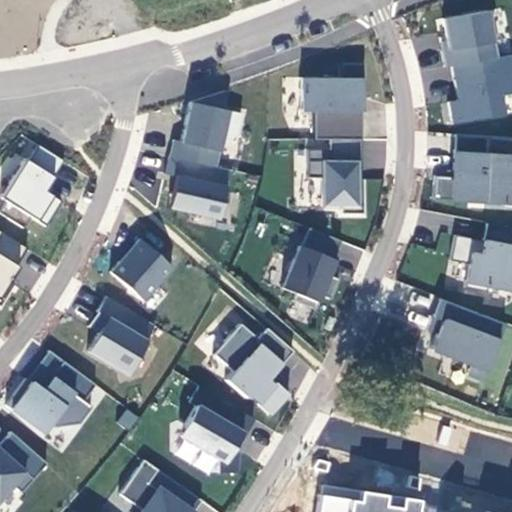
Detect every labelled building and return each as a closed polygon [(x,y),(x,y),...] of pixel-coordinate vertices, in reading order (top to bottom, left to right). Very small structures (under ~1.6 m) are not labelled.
[(441,49),(444,66),(450,65),(495,57),(487,10),(442,18),(447,48),(441,49)] [(445,101),(450,124),(504,114),(500,95),(511,92),(511,54),(495,57),(450,65),(456,99),(445,101)] [(330,142),(358,142),(358,110),(361,110),(361,81),(364,81),(364,66),(341,66),(341,80),(300,80),(300,113),(314,113),(314,139),(314,142),(330,142)] [(168,158),(215,169),(228,109),(188,101),(179,140),(172,139),(168,158)] [(432,176),(431,199),(511,203),(511,177),(509,178),(511,155),(511,154),(511,137),(453,134),(452,150),(448,150),(446,177),(432,176)] [(320,176),(320,207),(341,207),(341,212),(361,213),(361,178),(358,178),(358,161),(360,161),(361,142),(358,142),(330,142),(330,149),(307,149),(307,176),(320,176)] [(38,146),(0,206),(0,213),(24,228),(32,217),(46,227),(62,200),(48,191),(65,160),(38,146)] [(176,211),(217,221),(228,172),(215,169),(168,158),(164,175),(175,178),(168,209),(176,211)] [(511,229),(486,224),(482,243),(481,248),(473,246),(474,241),(454,237),(449,263),(467,266),(463,290),(485,294),(486,288),(507,293),(511,276),(511,229)] [(340,243),(308,230),(281,290),(294,295),(291,302),(313,312),(319,297),(329,301),(338,281),(328,277),(340,243)] [(0,302),(2,304),(21,269),(17,266),(27,247),(0,231),(0,302)] [(109,272),(143,301),(171,268),(138,239),(109,272)] [(153,327),(105,298),(96,313),(106,320),(87,353),(115,370),(135,365),(148,343),(145,342),(153,327)] [(503,323),(437,298),(425,330),(435,333),(427,352),(468,367),(465,376),(480,382),(503,323)] [(240,325),(214,355),(233,372),(225,381),(245,399),(247,396),(269,416),(288,395),(269,379),(292,351),(266,329),(257,339),(240,325)] [(62,362),(48,352),(26,381),(40,392),(62,362)] [(62,362),(40,392),(26,381),(24,379),(4,406),(42,435),(49,426),(53,428),(78,425),(90,408),(82,402),(94,386),(62,362)] [(253,420),(197,387),(189,401),(196,406),(178,437),(218,461),(218,473),(236,473),(236,450),(253,420)] [(116,423),(128,431),(138,417),(126,408),(116,423)] [(0,499),(11,487),(18,493),(44,464),(9,433),(0,442),(0,499)] [(193,511),(200,502),(142,462),(118,496),(140,511),(193,511)] [(488,511),(486,511),(485,511),(452,511),(425,505),(319,490),(315,511),(488,511)]
